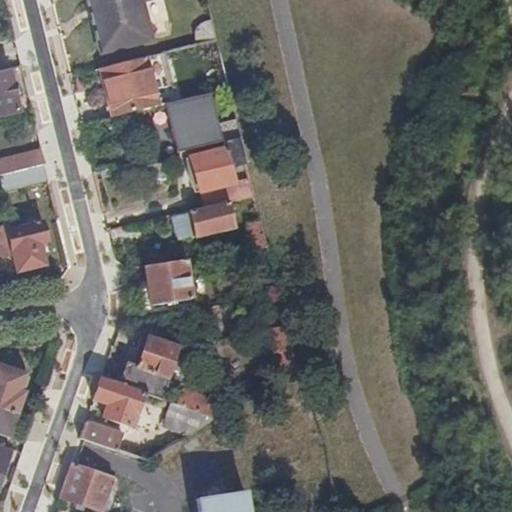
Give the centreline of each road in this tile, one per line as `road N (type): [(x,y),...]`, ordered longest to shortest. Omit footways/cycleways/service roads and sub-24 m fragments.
road 1 (residential): [(97,303),(25,0)]
road 2 (residential): [(170,511),(147,476),(48,441)]
road 3 (residential): [(48,441),(97,303)]
